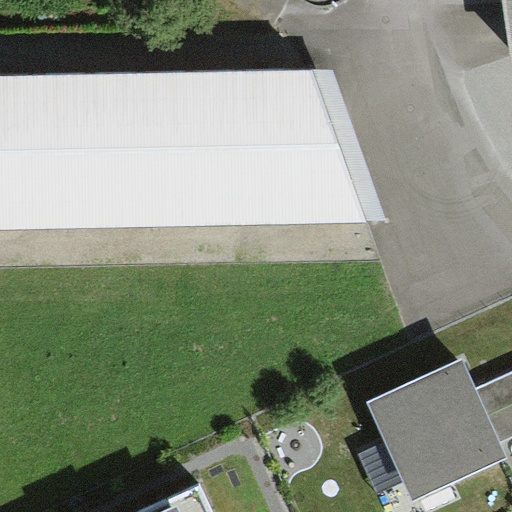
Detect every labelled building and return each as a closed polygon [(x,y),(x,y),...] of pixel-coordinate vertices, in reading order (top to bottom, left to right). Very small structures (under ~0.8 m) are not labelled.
[(511,0),(499,0),(510,76),(511,75),(511,0)] [(366,228),(313,81),(0,87),(0,243),(369,236),(366,228)] [(313,81),(366,228),(388,229),(336,82),(313,81)] [(464,358),(366,402),(412,505),(510,461),(502,442),(511,436),(511,371),(477,387),(464,358)] [(105,511),(219,511),(199,468),(105,511)]
